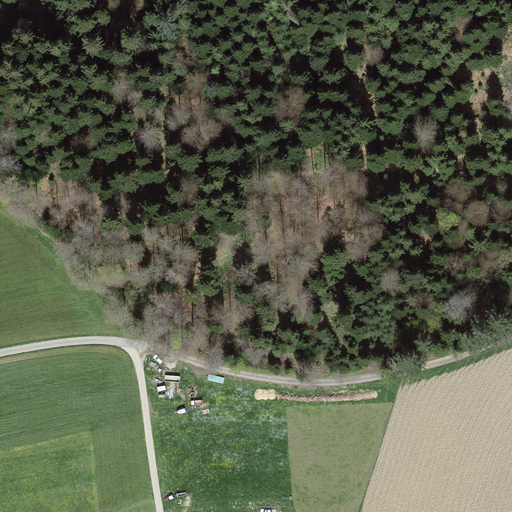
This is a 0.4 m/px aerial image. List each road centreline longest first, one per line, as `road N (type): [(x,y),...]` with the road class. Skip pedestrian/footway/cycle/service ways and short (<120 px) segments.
road 1 (track): [(68,0),(156,167),(229,243),(237,267),(171,332),(127,342),(205,366),(325,382),(398,374),(511,332)]
road 2 (track): [(177,355),(316,322),(368,298),(446,231),(511,140)]
